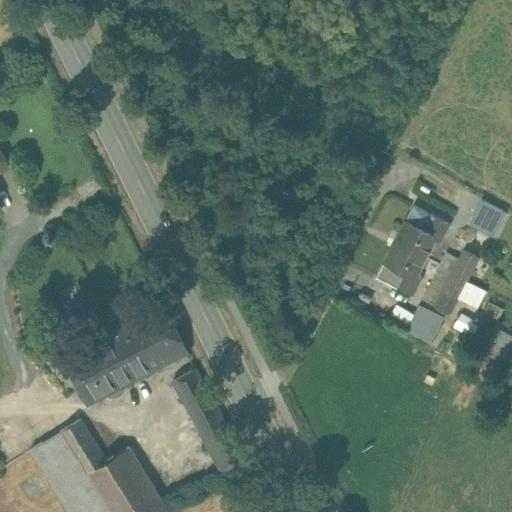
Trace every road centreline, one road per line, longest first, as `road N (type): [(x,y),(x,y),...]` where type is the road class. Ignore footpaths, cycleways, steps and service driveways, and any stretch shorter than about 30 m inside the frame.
road 1 (primary): [(54,0),(308,511)]
road 2 (track): [(178,424),(67,404),(22,368),(5,308),(9,249),(37,222),(142,177)]
